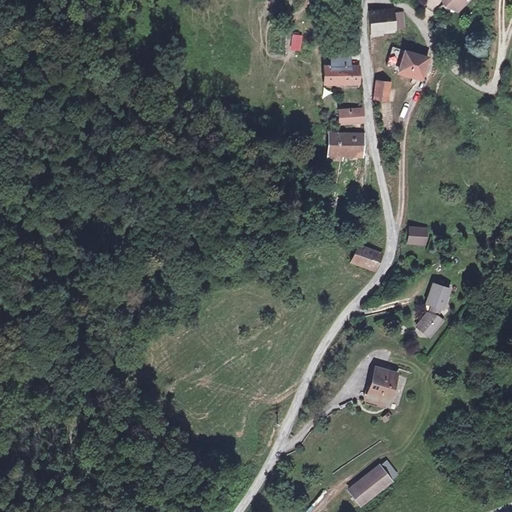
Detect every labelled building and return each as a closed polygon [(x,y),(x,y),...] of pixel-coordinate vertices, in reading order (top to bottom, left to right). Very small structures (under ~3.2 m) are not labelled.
[(450,0),(461,10),(471,0),(450,0)] [(391,34),(391,31),(400,30),(401,17),(391,17),(391,14),(371,13),(370,32),(370,34),(391,34)] [(290,50),(301,50),(301,34),(290,34),(290,50)] [(429,48),(405,43),(397,77),(421,82),(429,48)] [(396,68),(402,49),(392,46),(386,65),(396,68)] [(329,59),(330,72),(358,73),(361,73),(358,60),(329,59)] [(358,73),(330,72),(320,72),(321,87),(358,88),(358,73)] [(378,100),(389,101),(389,83),(377,83),(378,100)] [(362,123),(362,111),(334,111),(335,124),(362,123)] [(366,157),(366,136),(325,137),(326,160),(366,157)] [(406,226),(406,244),(426,244),(427,226),(406,226)] [(372,269),(378,257),(362,249),(357,262),(372,269)] [(446,292),(430,287),(428,295),(431,296),(428,308),(429,309),(426,317),(424,317),(422,323),(417,332),(431,341),(443,323),(437,318),(441,310),(446,292)] [(369,396),(390,403),(399,377),(377,370),(369,396)] [(364,506),(394,482),(381,464),(350,489),(364,506)]
